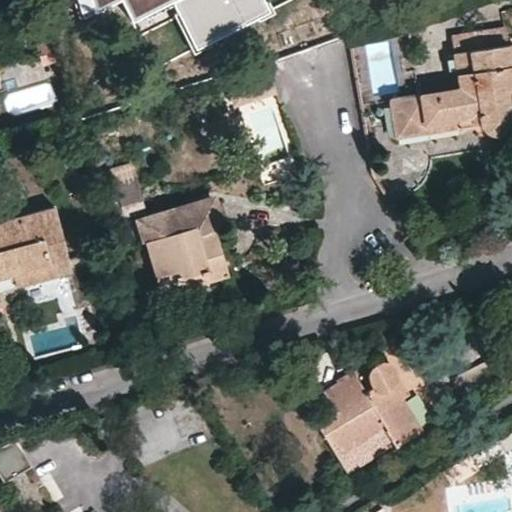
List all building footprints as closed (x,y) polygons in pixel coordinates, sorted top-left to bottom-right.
[(268,12),(261,0),(77,0),(83,18),(119,0),(120,0),(131,21),(169,2),(194,47),(268,12)] [(511,72),(504,28),(450,37),(458,88),(388,99),(393,137),(477,124),(478,126),(484,132),(489,133),(494,134),(498,133),(502,132),(505,129),(508,126),(511,118),(510,104),(511,103),(511,72)] [(58,49),(54,37),(35,42),(39,56),(58,49)] [(220,109),(224,124),(235,121),(231,106),(220,109)] [(133,177),(119,181),(129,214),(142,211),(133,177)] [(148,243),(164,295),(207,281),(228,275),(215,231),(220,229),(222,221),(215,199),(145,221),(151,242),(148,243)] [(0,279),(14,276),(17,287),(72,272),(55,205),(0,219),(0,279)] [(207,281),(164,295),(166,303),(210,290),(207,281)] [(354,373),(323,392),(336,415),(318,426),(346,472),(419,427),(402,398),(408,394),(397,376),(397,373),(396,368),(389,362),(384,360),(378,360),(375,362),(372,363),(370,365),(367,369),(366,373),(366,380),(368,387),(371,389),(366,392),(354,373)] [(470,456),(443,472),(451,486),(478,469),(470,456)] [(21,470),(9,478),(28,511),(40,511),(45,509),(21,470)]
